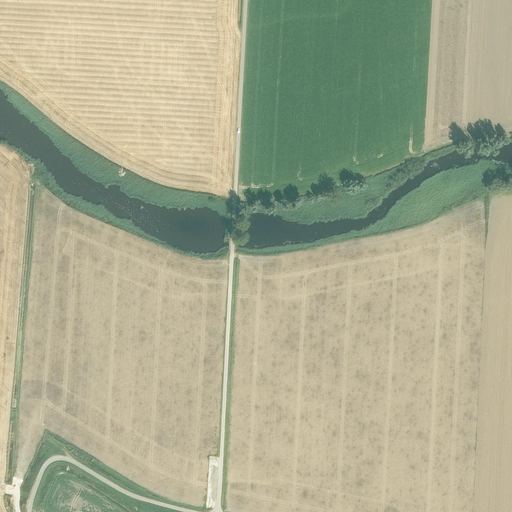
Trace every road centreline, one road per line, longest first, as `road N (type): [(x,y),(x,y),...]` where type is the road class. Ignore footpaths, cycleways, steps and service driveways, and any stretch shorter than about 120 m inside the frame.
road 1 (unclassified): [(217,511),(245,0)]
road 2 (unclassified): [(30,511),(45,463),(57,455),(136,496),(194,511)]
